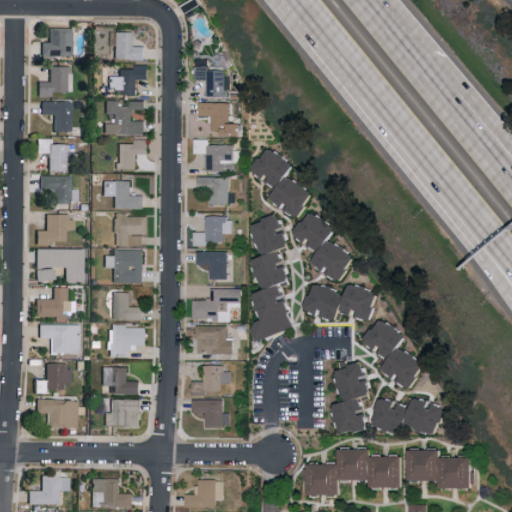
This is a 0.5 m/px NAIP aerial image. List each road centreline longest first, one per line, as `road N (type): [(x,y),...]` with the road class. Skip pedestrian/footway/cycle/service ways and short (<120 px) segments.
road 1 (residential): [(2,511),(16,0)]
road 2 (residential): [(160,511),(171,19)]
road 3 (motorway): [(324,42),(511,304)]
road 4 (motorway): [(324,42),(511,264)]
road 5 (residential): [(0,451),(277,453)]
road 6 (residential): [(0,5),(154,7),(171,19)]
road 7 (motorway): [(511,186),(415,66)]
road 8 (motorway): [(511,161),(415,66)]
road 9 (residential): [(304,426),(303,344),(349,342)]
road 10 (residential): [(303,344),(273,364),(277,453)]
